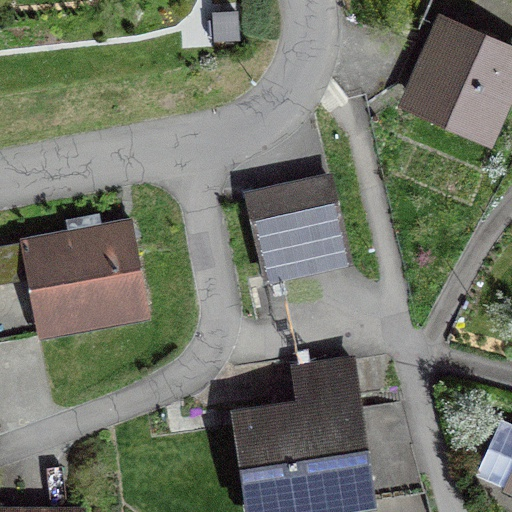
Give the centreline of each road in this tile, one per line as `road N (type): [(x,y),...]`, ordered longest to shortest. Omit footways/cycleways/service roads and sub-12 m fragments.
road 1 (residential): [(456,511),(440,474),(356,114),(301,64)]
road 2 (residential): [(199,153),(226,326),(180,387),(0,458)]
road 3 (residential): [(199,153),(116,156),(0,177)]
road 4 (residential): [(301,64),(264,112),(199,153)]
